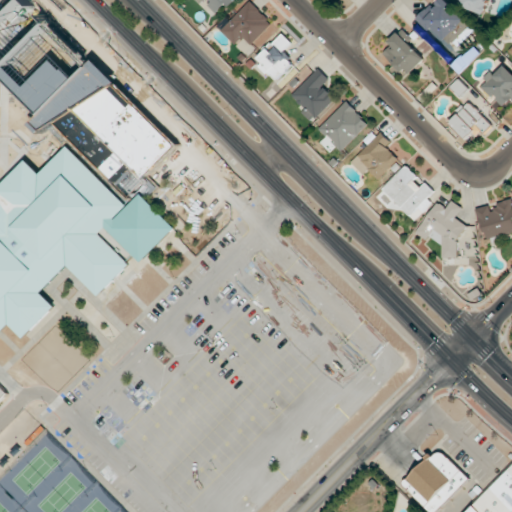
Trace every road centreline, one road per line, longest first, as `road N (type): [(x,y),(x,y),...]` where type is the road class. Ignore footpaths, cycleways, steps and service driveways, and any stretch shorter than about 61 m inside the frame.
road 1 (secondary): [(94,0),(511,420)]
road 2 (secondary): [(511,379),(139,0)]
road 3 (residential): [(294,0),(469,174),(497,172),(511,155)]
road 4 (tertiary): [(302,511),(511,302)]
